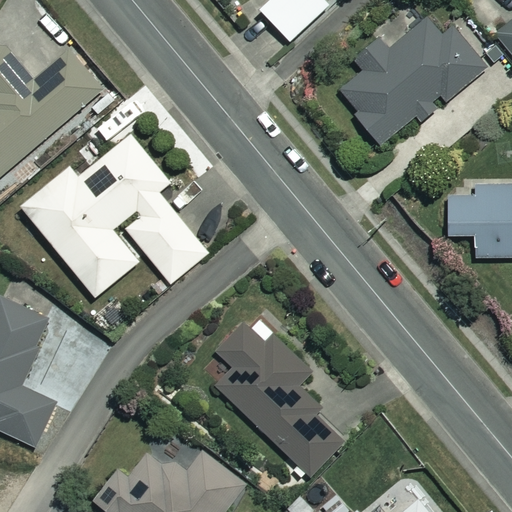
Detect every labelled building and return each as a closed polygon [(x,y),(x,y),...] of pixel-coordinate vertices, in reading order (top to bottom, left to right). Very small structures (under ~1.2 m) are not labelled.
[(0,179),(105,92),(28,0),(20,0),(0,17),(0,179)] [(271,0),(262,9),(291,41),(329,7),(322,0),(271,0)] [(445,37),(427,17),(388,53),(373,36),(351,55),(364,70),(341,91),(359,111),(355,115),(382,145),(440,92),(449,102),(488,67),(453,29),(445,37)] [(511,22),(496,35),(511,53),(511,22)] [(171,184),(132,136),(81,178),(72,167),(23,207),(96,297),(140,261),(122,239),(130,233),(171,284),(209,253),(160,193),(171,184)] [(511,185),(477,186),(477,195),(449,196),(450,236),(476,236),(476,258),(511,257),(511,185)] [(52,321),(1,296),(0,297),(0,428),(35,446),(56,403),(20,385),(52,321)] [(267,345),(245,324),(218,352),(234,367),(216,385),(311,476),(345,441),(316,413),(323,406),(301,385),(315,371),(277,334),(267,345)] [(229,511),(249,489),(204,451),(186,472),(156,447),(129,478),(121,470),(95,500),(108,511),(229,511)] [(428,511),(419,501),(406,511),(358,511),(356,511),(428,511)]
